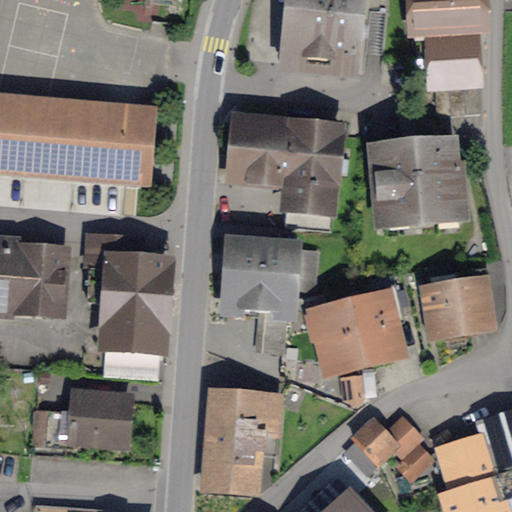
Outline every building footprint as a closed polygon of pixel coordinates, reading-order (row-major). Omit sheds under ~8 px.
[(297,0),(291,65),(350,71),(357,0),(297,0)] [(412,0),(413,26),(412,27),(412,30),(415,29),(415,31),(480,28),(478,0),(412,0)] [(480,37),(480,28),(415,31),(417,59),(428,59),(430,90),(435,90),(437,118),(480,116),(478,87),(475,87),(472,37),(480,37)] [(0,169),(143,181),(149,117),(0,104),(0,169)] [(337,136),(240,126),(235,177),(255,179),(255,186),(289,189),(287,206),(297,208),(295,227),(327,230),(337,136)] [(449,154),(444,149),(378,155),(384,221),(459,215),(455,171),(451,171),(449,154)] [(138,260),(138,248),(92,245),(88,304),(108,305),(106,342),(161,346),(166,272),(147,270),(147,261),(138,260)] [(291,306),(293,289),(313,291),(315,255),(271,250),(271,245),(256,245),(255,249),(231,247),(227,302),(243,303),(243,312),(275,314),(275,305),(291,306)] [(0,308),(59,313),(63,256),(0,251),(0,308)] [(485,272),(456,277),(458,292),(482,288),(487,287),(485,272)] [(482,288),(458,292),(456,277),(426,281),(435,333),(488,325),(482,288)] [(352,298),(355,312),(323,320),(335,366),(392,352),(384,322),(401,318),(394,288),(352,298)] [(343,381),(346,403),(356,407),(363,399),(361,379),(343,381)] [(119,445),(123,401),(121,403),(79,399),(77,397),(76,418),(49,415),(47,448),(75,450),(75,440),(118,444),(119,445)] [(280,405),(218,400),(211,487),(250,489),(253,453),(276,455),(280,405)] [(485,445),(504,511),(511,511),(511,416),(479,426),(485,445)] [(422,440),(402,419),(381,439),(394,452),(401,460),(422,440)] [(369,427),(354,441),(374,463),(378,467),(394,452),(381,439),(369,427)] [(331,506),(374,463),(354,441),(310,484),(331,506)] [(504,511),(485,445),(444,457),(456,497),(444,501),(447,511),(504,511)] [(312,511),(298,497),(281,511),(312,511)]
